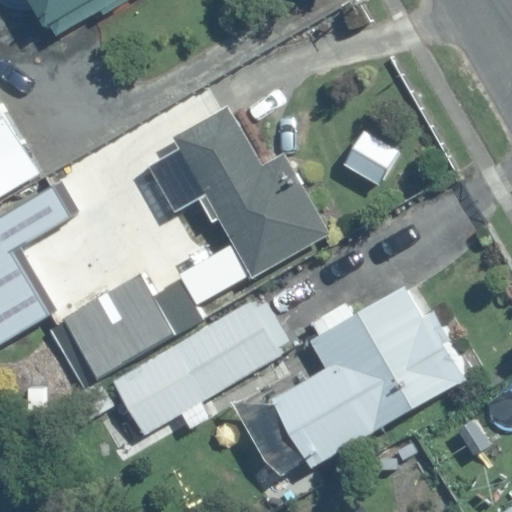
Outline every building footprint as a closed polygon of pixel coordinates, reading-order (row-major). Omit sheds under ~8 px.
[(40,0),(52,20),(86,0),(94,0),(101,11),(120,0),(40,0)] [(0,188),(43,160),(19,126),(0,97),(0,188)] [(217,222),(227,216),(257,271),(330,231),(288,154),(269,164),(236,103),(182,133),(212,187),(201,194),(217,222)] [(210,305),(213,303),(246,285),(232,260),(196,280),(210,305)] [(105,374),(113,369),(207,316),(184,276),(161,289),(150,270),(71,315),(105,374)] [(319,462),(326,458),(472,375),(434,308),(429,311),(410,278),(318,331),(335,362),(280,394),(316,457),(319,462)] [(255,296),(247,301),(118,378),(149,431),(185,410),(196,427),(220,413),(210,397),(287,351),(255,296)] [(267,402),(261,391),(223,415),(231,428),(267,487),(316,457),(278,395),(267,402)]
